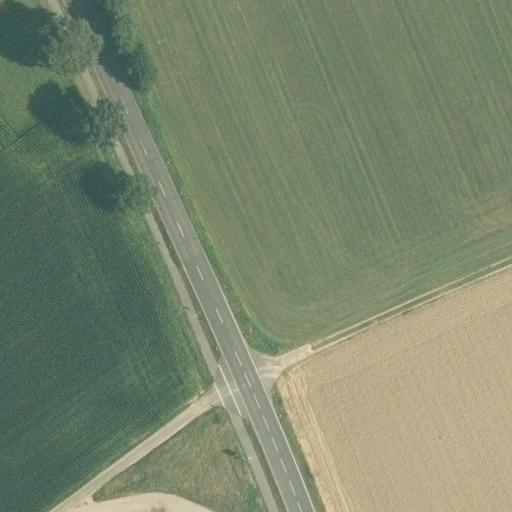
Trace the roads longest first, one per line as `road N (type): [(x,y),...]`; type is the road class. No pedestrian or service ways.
road 1 (tertiary): [(299,511),(74,0)]
road 2 (track): [(245,380),(511,264)]
road 3 (track): [(245,380),(59,511)]
